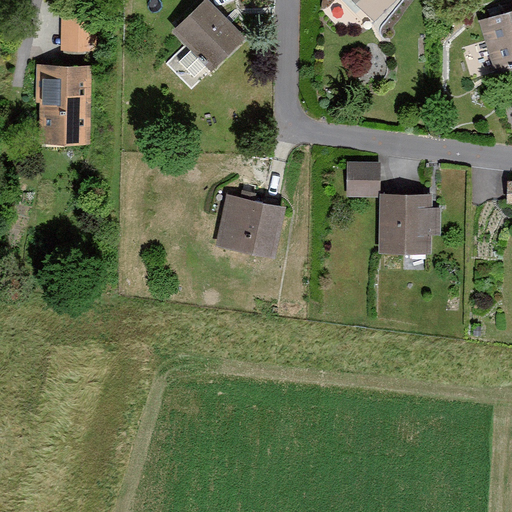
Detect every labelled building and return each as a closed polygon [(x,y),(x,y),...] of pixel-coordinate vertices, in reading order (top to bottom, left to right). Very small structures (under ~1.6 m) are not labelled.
[(212,0),(202,0),(172,28),(208,68),(244,36),(212,0)] [(355,0),(375,20),(394,0),(355,0)] [(511,8),(480,18),(496,72),(511,67),(511,8)] [(62,12),(61,49),(95,49),(96,13),(62,12)] [(40,100),(39,142),(90,143),(92,64),(37,63),(36,100),(40,100)] [(380,196),(380,160),(347,160),(346,195),(380,196)] [(433,192),(381,191),(380,252),(431,253),(432,235),(441,235),(442,206),(433,206),(433,192)] [(227,192),(216,244),(275,257),(286,205),(227,192)]
